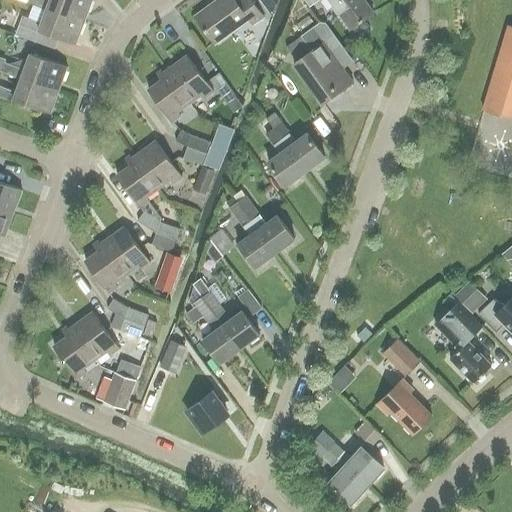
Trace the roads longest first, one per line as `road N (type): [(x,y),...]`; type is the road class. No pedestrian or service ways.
road 1 (residential): [(254,492),(396,100),(414,0)]
road 2 (residential): [(254,492),(0,383)]
road 3 (residential): [(0,365),(72,170)]
road 4 (residential): [(72,170),(128,30),(168,0)]
road 5 (tertiary): [(419,511),(511,428)]
